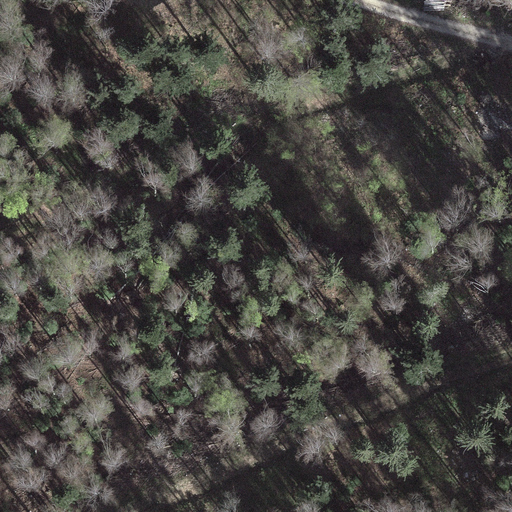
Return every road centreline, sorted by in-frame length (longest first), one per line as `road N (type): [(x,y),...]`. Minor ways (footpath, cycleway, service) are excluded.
road 1 (track): [(130,511),(434,380),(511,357)]
road 2 (track): [(365,0),(511,38)]
